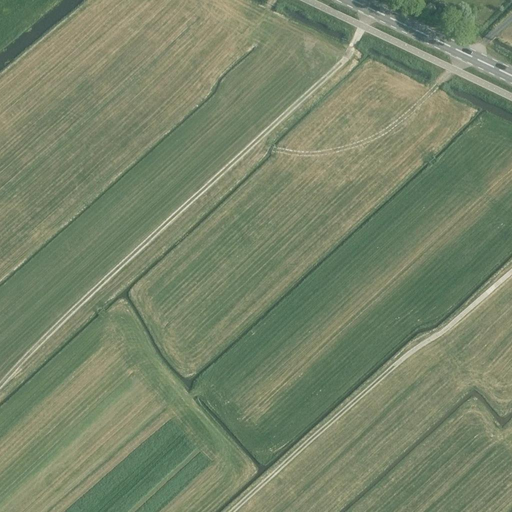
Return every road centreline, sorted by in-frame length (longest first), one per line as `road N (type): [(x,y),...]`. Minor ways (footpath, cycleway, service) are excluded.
road 1 (track): [(0,389),(244,151),(343,150),(370,140),(399,124),(511,16)]
road 2 (track): [(232,511),(385,373),(511,275)]
road 3 (track): [(244,151),(341,63),(370,9)]
road 4 (primary): [(511,76),(351,0)]
